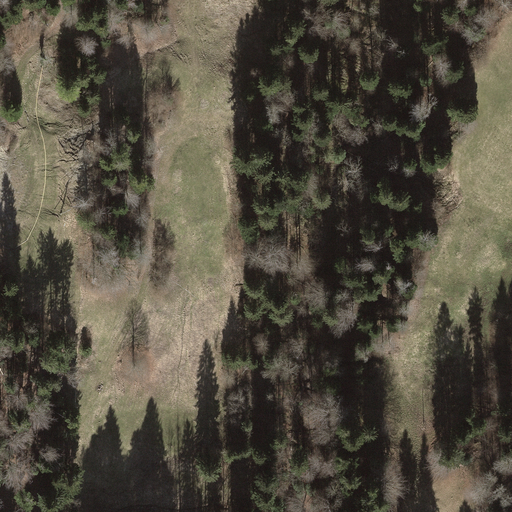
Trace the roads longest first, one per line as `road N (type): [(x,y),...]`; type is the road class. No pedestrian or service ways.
road 1 (track): [(30,178),(37,168),(53,167),(79,218),(72,396),(87,400),(140,302),(153,218)]
road 2 (track): [(0,239),(13,243),(33,219),(14,74),(62,23),(57,0)]
